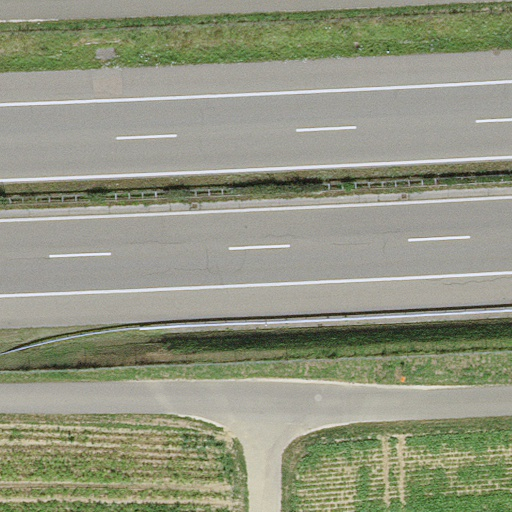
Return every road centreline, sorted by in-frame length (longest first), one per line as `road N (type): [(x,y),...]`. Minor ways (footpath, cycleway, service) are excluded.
road 1 (motorway): [(0,257),(511,233)]
road 2 (motorway): [(511,117),(0,140)]
road 3 (unclassified): [(511,399),(260,409),(0,404)]
